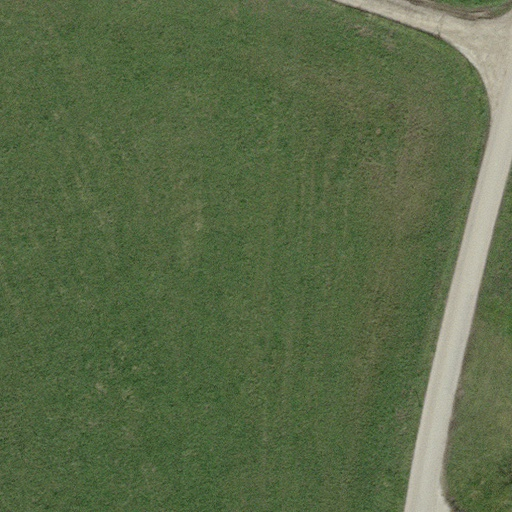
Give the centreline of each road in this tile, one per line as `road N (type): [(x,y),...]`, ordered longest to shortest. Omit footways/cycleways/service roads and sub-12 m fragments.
road 1 (track): [(428,511),(434,453),(511,174)]
road 2 (track): [(349,0),(511,45)]
